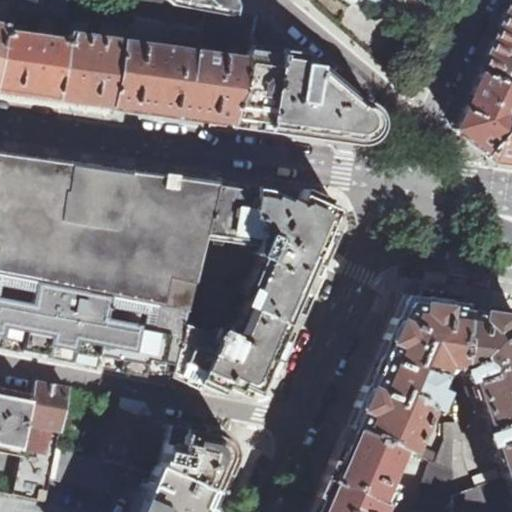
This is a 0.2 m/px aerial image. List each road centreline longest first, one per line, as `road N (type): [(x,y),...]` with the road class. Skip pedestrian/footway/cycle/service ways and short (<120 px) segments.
road 1 (residential): [(0,123),(401,177)]
road 2 (residential): [(300,424),(0,372)]
road 3 (residential): [(401,177),(300,424)]
road 4 (residential): [(276,0),(425,123)]
road 5 (residential): [(481,0),(425,123)]
